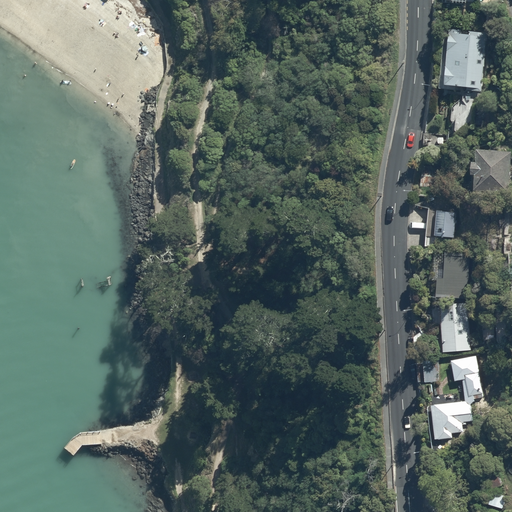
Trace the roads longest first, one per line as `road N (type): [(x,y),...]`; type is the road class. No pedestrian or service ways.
road 1 (secondary): [(409,511),(394,219),(414,93),(418,0)]
road 2 (track): [(206,253),(205,274),(241,326),(250,363),(212,470),(214,511)]
road 3 (track): [(206,0),(216,63),(197,153),(206,253)]
